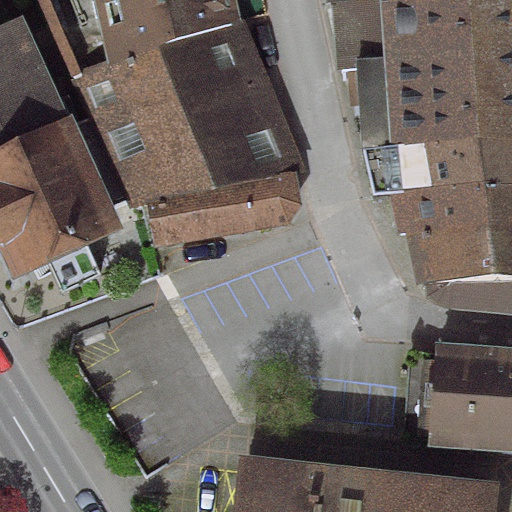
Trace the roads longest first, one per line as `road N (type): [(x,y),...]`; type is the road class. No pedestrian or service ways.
road 1 (residential): [(297,0),(350,214),(383,294),(408,315),(511,328)]
road 2 (primary): [(0,391),(72,511)]
